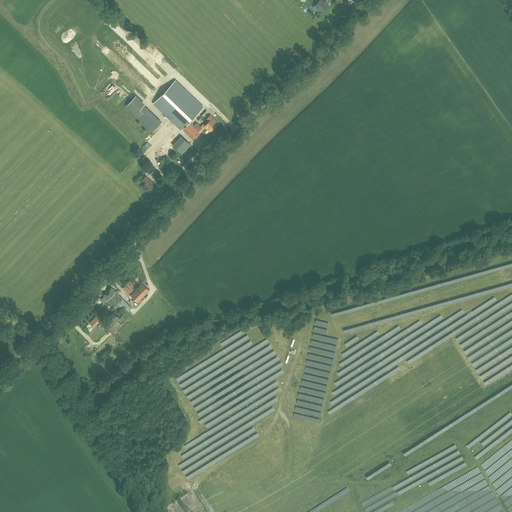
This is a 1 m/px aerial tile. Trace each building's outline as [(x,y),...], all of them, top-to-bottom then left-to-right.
[(315,5),(313,7),(319,12),(320,9),(323,11),(328,5),(327,4),(322,0),(319,0),(315,5)] [(176,124),(177,123),(182,129),(193,140),(202,130),(205,132),(208,129),(210,131),(218,122),(210,115),(207,119),(209,121),(205,125),(203,124),(201,126),(198,124),(195,127),(190,121),(204,106),(176,80),(154,103),(176,124)] [(126,105),(153,131),(162,122),(147,108),(144,105),(145,104),(136,95),(126,105)] [(172,145),(181,153),(190,144),(181,136),(172,145)] [(154,175),(157,178),(159,175),(154,170),(151,173),(153,175),(154,175)] [(142,185),(151,193),(156,188),(150,182),(151,181),(146,176),(141,181),(143,184),(142,185)] [(122,288),(128,294),(136,286),(130,280),(122,288)] [(130,296),(137,303),(150,290),(143,283),(130,296)] [(105,302),(107,299),(108,300),(111,296),(113,298),(115,296),(116,298),(119,295),(118,294),(116,292),(111,287),(103,295),(104,296),(102,298),(98,295),(94,299),(97,302),(100,299),(102,301),(103,300),(105,302)] [(108,300),(115,307),(123,299),(119,295),(116,298),(115,296),(113,298),(111,296),(108,300)] [(105,320),(112,327),(120,319),(113,312),(105,320)] [(99,313),(91,322),(95,326),(103,317),(99,313)]
